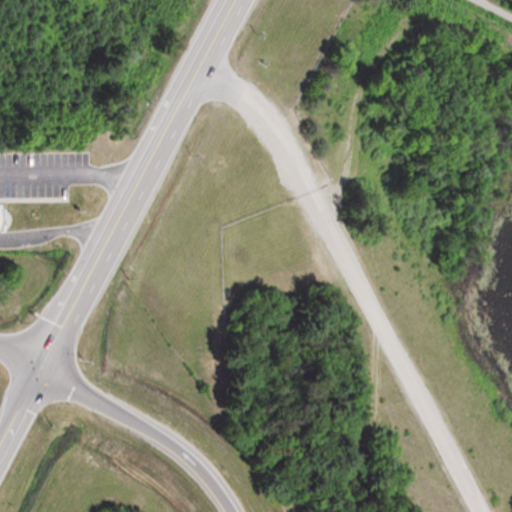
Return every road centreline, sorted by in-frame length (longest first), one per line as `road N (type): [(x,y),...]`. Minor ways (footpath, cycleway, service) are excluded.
road 1 (tertiary): [(0,432),(229,0)]
road 2 (motorway): [(224,511),(163,444),(33,366)]
